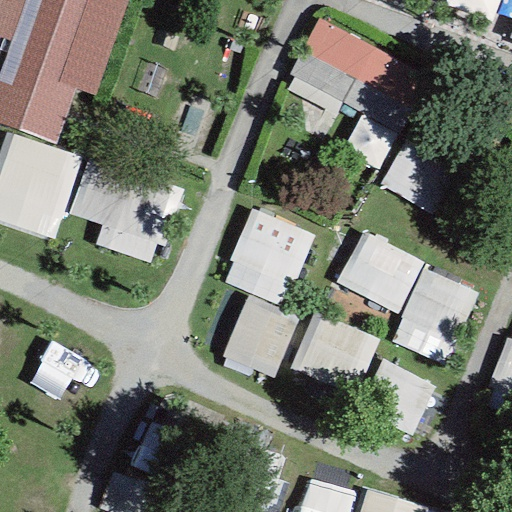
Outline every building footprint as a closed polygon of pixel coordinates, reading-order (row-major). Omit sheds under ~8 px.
[(78,82),(98,89),(126,0),(0,0),(0,32),(9,36),(0,63),(0,116),(61,135),(78,82)] [(415,123),(382,175),(431,206),(464,154),(415,123)] [(4,131),(0,155),(0,216),(65,227),(78,142),(4,131)] [(178,183),(89,152),(67,217),(156,247),(178,183)] [(246,204),(229,278),(294,293),(311,218),(246,204)] [(364,222),(340,277),(400,304),(425,250),(364,222)] [(423,255),(396,334),(453,354),(480,275),(423,255)] [(224,350),(274,373),(302,310),(253,288),(224,350)] [(323,306),(297,362),(357,389),(383,333),(323,306)] [(0,355),(8,357),(20,313),(0,307),(0,355)] [(511,387),(511,328),(491,379),(511,387)] [(388,351),(365,401),(418,425),(441,375),(388,351)] [(103,500),(127,511),(157,511),(175,476),(168,473),(188,433),(147,413),(103,500)] [(361,511),(450,511),(452,502),(367,485),(361,511)]
